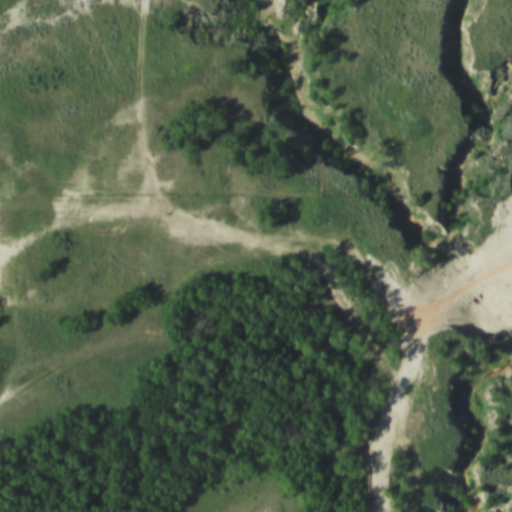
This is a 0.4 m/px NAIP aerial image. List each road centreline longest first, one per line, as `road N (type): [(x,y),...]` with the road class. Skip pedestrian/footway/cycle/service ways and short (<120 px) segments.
road 1 (track): [(0,259),(86,219),(129,209),(322,263),(343,305),(380,342),(382,365),(408,407),(421,490),(407,511)]
road 2 (track): [(150,211),(141,0)]
